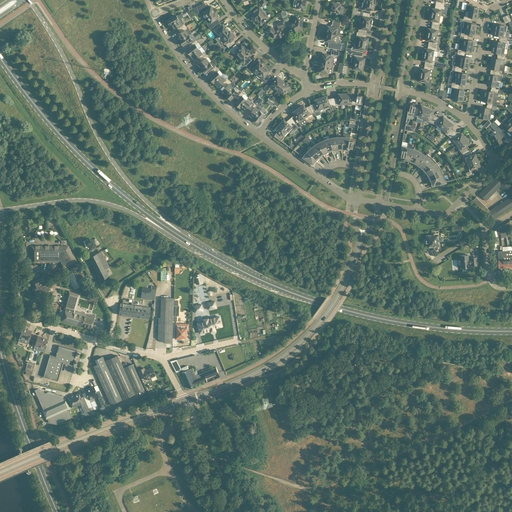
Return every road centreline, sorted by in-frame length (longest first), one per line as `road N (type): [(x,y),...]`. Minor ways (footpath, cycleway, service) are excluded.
road 1 (primary): [(511,331),(439,328),(339,308),(191,243)]
road 2 (primary): [(191,243),(107,154),(61,51),(28,0)]
road 3 (primary): [(191,243),(84,161),(0,58)]
road 4 (tertiary): [(185,400),(254,373),(303,339),(335,298),(358,244)]
road 5 (primary): [(0,210),(94,201),(191,243)]
road 6 (tertiary): [(0,471),(185,400)]
road 7 (secondary): [(56,511),(0,355)]
road 8 (residential): [(257,134),(199,80),(151,13)]
road 9 (residential): [(468,123),(487,14),(509,0)]
